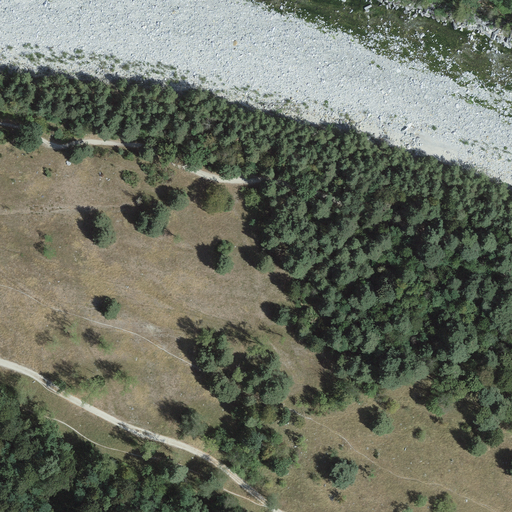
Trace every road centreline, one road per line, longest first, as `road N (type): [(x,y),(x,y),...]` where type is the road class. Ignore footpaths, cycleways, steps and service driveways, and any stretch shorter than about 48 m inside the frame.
road 1 (track): [(0,126),(53,145),(142,147),(228,182),(313,190),(511,265)]
road 2 (track): [(258,511),(234,480),(0,371)]
